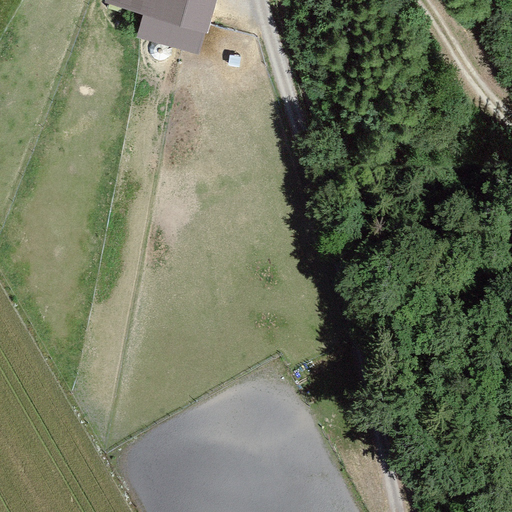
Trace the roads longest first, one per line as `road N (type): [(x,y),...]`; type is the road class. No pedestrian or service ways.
road 1 (track): [(400,511),(263,0)]
road 2 (track): [(511,109),(466,63),(425,0)]
